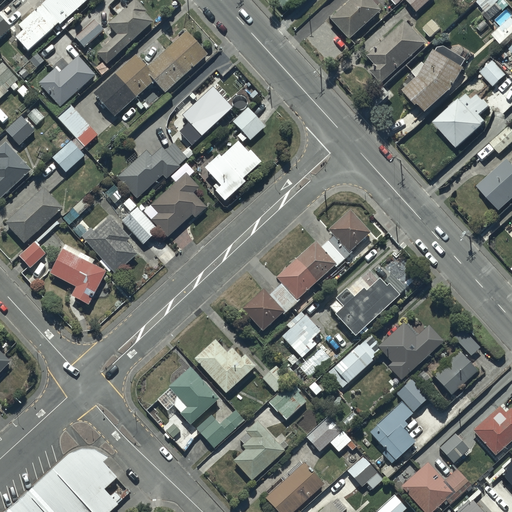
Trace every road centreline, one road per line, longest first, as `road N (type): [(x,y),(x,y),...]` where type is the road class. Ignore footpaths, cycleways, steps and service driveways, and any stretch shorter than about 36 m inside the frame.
road 1 (residential): [(349,139),(343,168),(111,384),(83,383)]
road 2 (residential): [(83,383),(90,361),(319,143),(349,139)]
road 3 (secondary): [(349,139),(511,314)]
road 4 (secondary): [(222,0),(349,139)]
road 5 (residential): [(166,475),(134,458),(87,412),(83,383)]
road 6 (residential): [(83,383),(0,287)]
road 7 (residential): [(83,383),(126,417),(166,475)]
